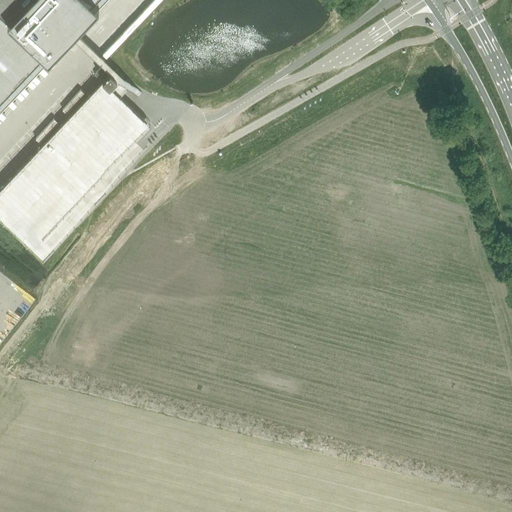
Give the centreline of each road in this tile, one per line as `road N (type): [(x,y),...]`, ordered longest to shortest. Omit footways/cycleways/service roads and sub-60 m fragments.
road 1 (unclassified): [(263,88),(331,63),(431,3)]
road 2 (secondary): [(431,3),(511,155)]
road 3 (unclassified): [(399,0),(263,88)]
